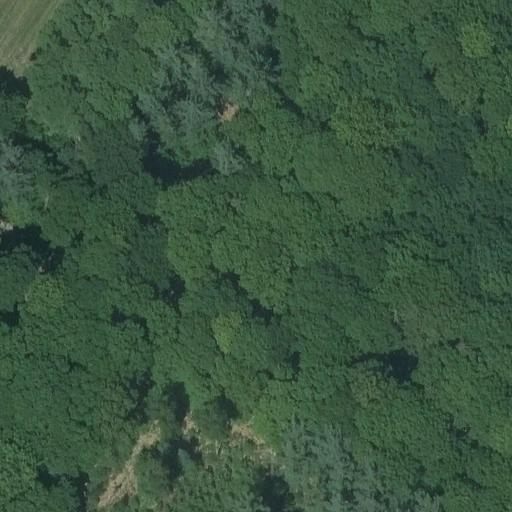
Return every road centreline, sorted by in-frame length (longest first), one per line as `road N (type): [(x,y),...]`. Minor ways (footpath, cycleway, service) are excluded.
road 1 (track): [(0,138),(511,454)]
road 2 (track): [(114,204),(0,365)]
